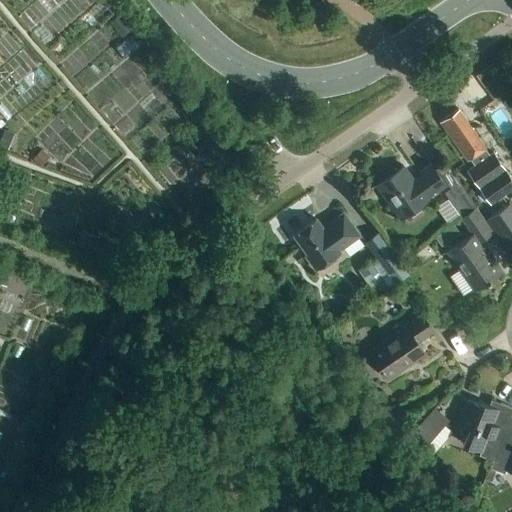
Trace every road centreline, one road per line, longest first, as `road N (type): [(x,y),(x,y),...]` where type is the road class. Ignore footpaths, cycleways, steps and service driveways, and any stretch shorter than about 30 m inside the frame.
road 1 (residential): [(27,511),(81,390),(140,296),(201,238),(289,177)]
road 2 (tertiary): [(167,0),(226,59),(273,80),(322,83),(393,54)]
road 3 (residential): [(289,177),(417,88)]
